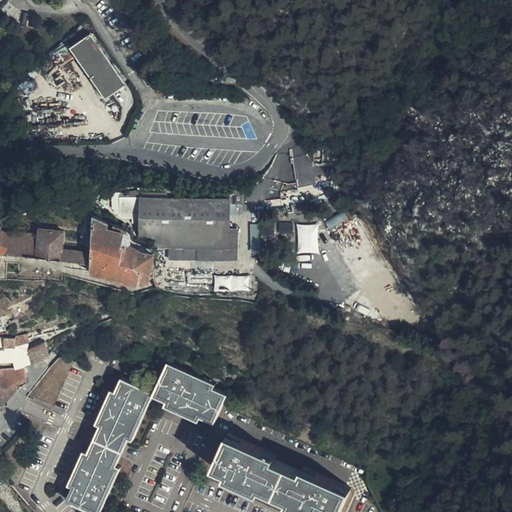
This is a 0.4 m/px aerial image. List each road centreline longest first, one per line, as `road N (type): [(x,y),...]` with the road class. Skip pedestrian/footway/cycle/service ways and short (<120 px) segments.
road 1 (residential): [(236,74),(280,121),(277,142),(244,171),(220,177),(93,150),(0,160)]
road 2 (residential): [(351,511),(357,472),(231,416)]
road 3 (residential): [(236,74),(208,76),(165,57),(122,0)]
